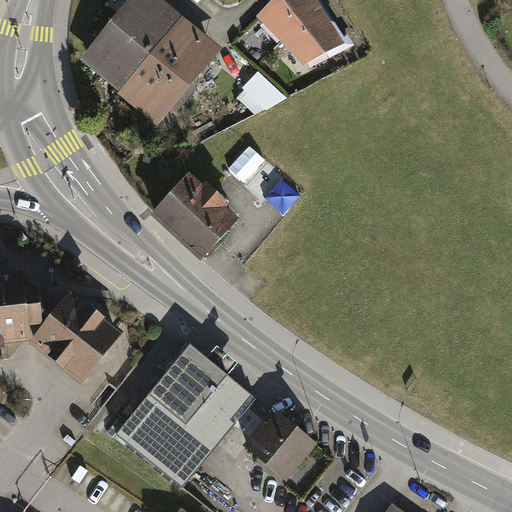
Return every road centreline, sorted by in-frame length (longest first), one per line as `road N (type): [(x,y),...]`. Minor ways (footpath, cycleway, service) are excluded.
road 1 (primary): [(511,501),(413,451),(232,331)]
road 2 (primary): [(232,331),(166,266),(70,144),(47,86)]
road 3 (primary): [(69,221),(232,331)]
road 4 (primary): [(3,103),(26,168),(69,221)]
